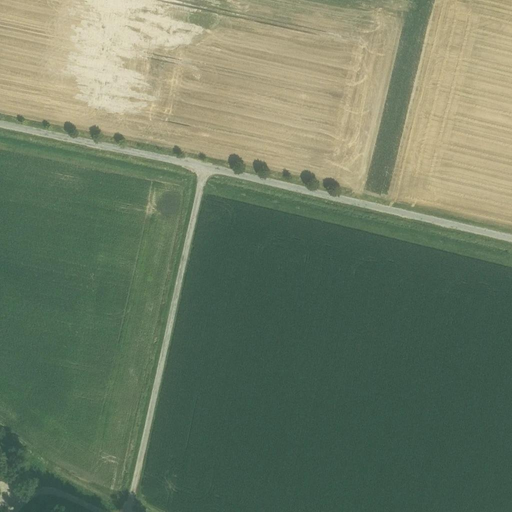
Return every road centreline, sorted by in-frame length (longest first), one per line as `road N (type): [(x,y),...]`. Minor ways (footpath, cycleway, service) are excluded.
road 1 (unclassified): [(129,511),(198,167)]
road 2 (unclassified): [(511,238),(198,167)]
road 3 (unclassified): [(198,167),(0,123)]
